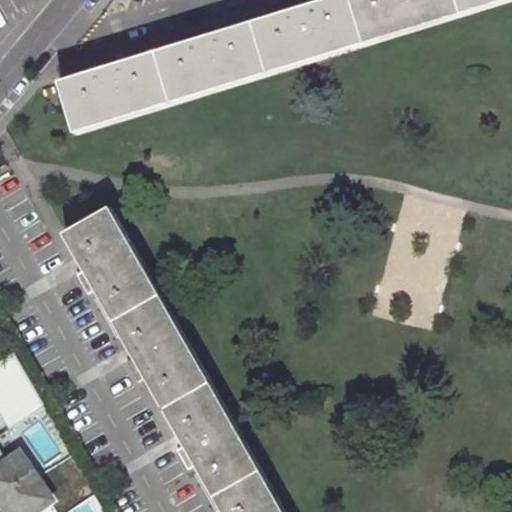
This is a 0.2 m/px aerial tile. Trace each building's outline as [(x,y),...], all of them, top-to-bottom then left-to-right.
[(66,104),(73,129),(499,0),(330,0),(314,5),(312,0),(298,0),(289,3),(292,12),(222,33),(219,25),(197,31),(200,40),(121,64),(119,55),(96,62),(99,71),(59,83),(66,104)] [(278,511),(107,211),(66,234),(86,270),(79,274),(90,294),(98,290),(136,358),(129,363),(140,381),(147,377),(185,446),(179,450),(191,470),(197,466),(223,511),(278,511)] [(15,351),(0,361),(0,407),(11,426),(45,403),(15,351)] [(0,434),(0,465),(21,451),(7,430),(0,434)] [(21,451),(0,465),(0,502),(4,508),(5,511),(39,511),(55,502),(39,478),(21,451)]
